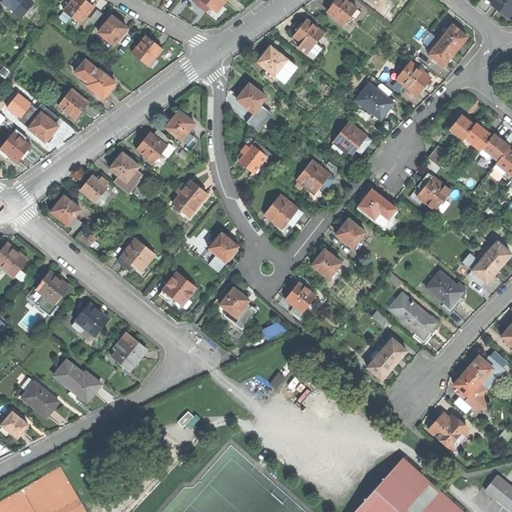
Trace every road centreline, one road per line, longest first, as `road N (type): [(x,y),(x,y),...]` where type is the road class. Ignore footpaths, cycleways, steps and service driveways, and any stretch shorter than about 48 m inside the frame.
road 1 (residential): [(0,471),(158,391),(179,363),(167,333),(8,205)]
road 2 (tertiary): [(209,55),(8,205)]
road 3 (residential): [(209,55),(220,164),(261,253)]
road 4 (residential): [(511,292),(397,416)]
road 5 (residential): [(469,74),(368,172)]
